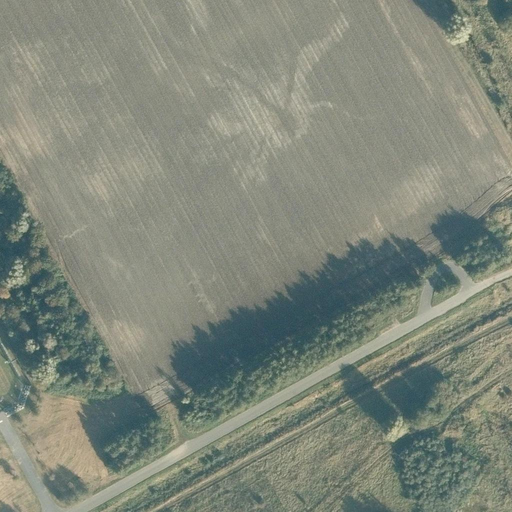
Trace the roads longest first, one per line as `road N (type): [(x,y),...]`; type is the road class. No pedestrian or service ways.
road 1 (unclassified): [(86,511),(422,322)]
road 2 (track): [(511,186),(411,0)]
